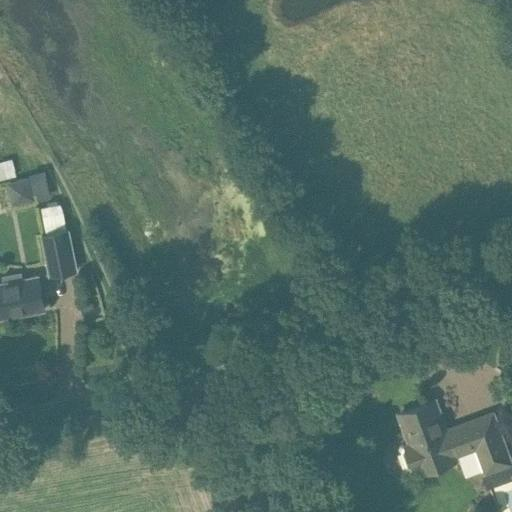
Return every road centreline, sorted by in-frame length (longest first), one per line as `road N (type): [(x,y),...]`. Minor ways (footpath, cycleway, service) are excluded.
road 1 (unclassified): [(215,373),(511,266)]
road 2 (unclassified): [(0,404),(215,373)]
road 3 (unclassified): [(273,511),(215,373)]
